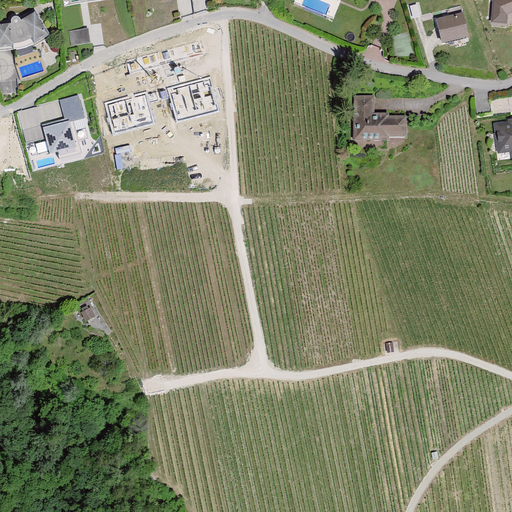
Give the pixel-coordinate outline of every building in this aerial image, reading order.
[(511,0),(498,0),(496,24),(511,25),(511,0)] [(471,11),(439,19),(445,43),(477,36),(471,11)] [(17,25),(0,25),(0,28),(2,47),(20,48),(20,45),(36,40),(38,45),(55,36),(42,13),(27,21),(26,19),(23,17),(19,18),(17,21),(17,25)] [(69,30),(70,44),(90,43),(89,28),(69,30)] [(376,95),(359,96),(360,140),(413,138),(413,113),(376,114),(376,95)] [(64,119),(42,124),(49,154),(76,147),(70,122),(85,118),(79,96),(60,101),(64,119)] [(511,119),(496,122),(501,154),(511,152),(511,119)] [(3,157),(15,154),(8,129),(0,131),(0,153),(2,153),(3,157)] [(91,307),(81,312),(86,322),(96,317),(91,307)]
